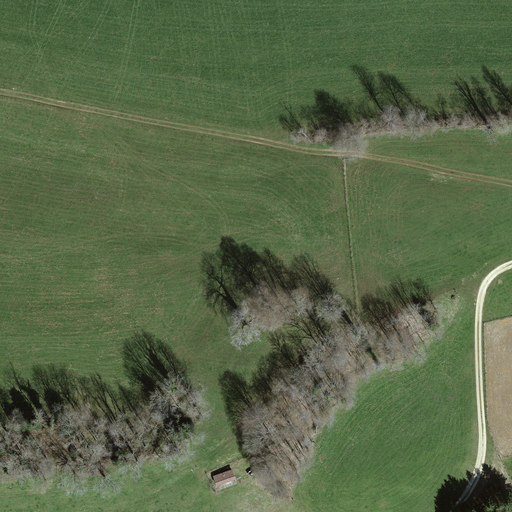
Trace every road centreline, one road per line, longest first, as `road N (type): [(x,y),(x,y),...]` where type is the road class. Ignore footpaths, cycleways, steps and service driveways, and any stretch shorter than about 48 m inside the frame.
road 1 (track): [(0,91),(339,155)]
road 2 (track): [(511,182),(339,155)]
road 3 (track): [(480,288),(481,449)]
